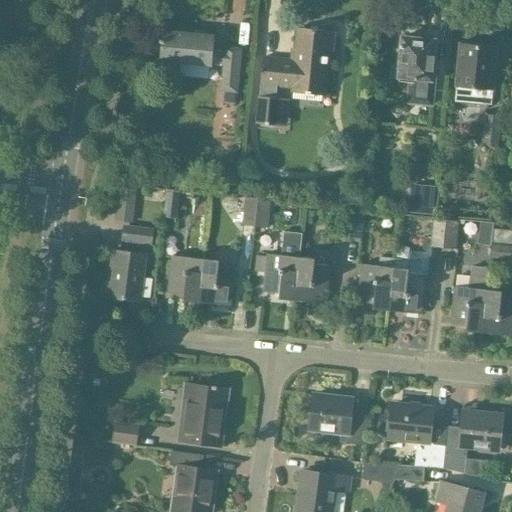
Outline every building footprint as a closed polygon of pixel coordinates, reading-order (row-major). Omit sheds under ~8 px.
[(331,54),(333,33),(296,29),(293,62),(261,59),(259,85),(255,124),(286,126),(288,99),(276,97),(277,86),(291,88),(290,93),(323,96),(327,54),(331,54)] [(223,104),(235,104),(236,94),(239,55),(211,53),(212,38),(164,34),(161,62),(223,68),(220,93),(224,93),(223,104)] [(433,107),(436,76),(431,75),(434,42),(401,39),(399,69),(393,69),(392,80),(408,81),(406,104),(433,107)] [(460,44),(455,101),(490,104),(496,47),(460,44)] [(481,144),(497,145),(500,116),(483,114),(481,144)] [(432,215),(435,187),(425,186),(409,184),(407,213),(432,215)] [(138,188),(121,186),(116,219),(133,222),(138,188)] [(176,219),(179,191),(165,189),(162,218),(176,219)] [(341,191),(339,206),(364,208),(365,194),(341,191)] [(244,197),(241,226),(253,227),(256,199),(244,197)] [(267,228),(270,200),(256,199),(253,227),(267,228)] [(335,236),(348,238),(351,209),(338,208),(335,236)] [(361,239),(364,211),(351,209),(348,238),(361,239)] [(432,218),(429,247),(442,248),(445,220),(432,218)] [(455,249),(458,221),(445,220),(442,248),(455,249)] [(120,242),(151,246),(154,229),(122,225),(120,242)] [(492,242),(511,244),(511,230),(493,229),(492,242)] [(301,235),(282,233),(279,257),(267,255),(263,291),(294,295),(298,259),(301,235)] [(488,258),(511,260),(511,246),(490,244),(488,258)] [(109,296),(140,301),(146,256),(113,251),(110,271),(113,272),(109,296)] [(167,294),(198,297),(202,261),(171,258),(167,294)] [(314,265),(314,260),(298,259),(294,295),(310,296),(310,303),(325,304),(329,267),(314,265)] [(212,305),(229,306),(233,269),(216,267),(216,262),(202,261),(198,297),(213,299),(212,305)] [(357,301),(389,305),(393,268),(361,265),(357,301)] [(455,287),(450,324),(482,328),(486,291),(488,268),(471,266),(469,289),(455,287)] [(408,275),(409,270),(393,268),(389,305),(403,306),(402,312),(419,314),(423,277),(408,275)] [(511,336),(511,299),(500,298),(501,293),(487,291),(489,268),(488,268),(486,291),(482,328),(496,329),(495,334),(511,336)] [(220,417),(225,418),(228,391),(183,385),(175,441),(216,447),(220,417)] [(311,396),(307,429),(338,433),(337,442),(362,445),(365,419),(348,417),(350,401),(311,396)] [(387,439),(427,443),(431,410),(391,406),(387,439)] [(446,454),(464,456),(465,448),(496,451),(500,416),(461,412),(459,429),(446,427),(443,454),(442,468),(445,468),(446,454)] [(136,446),(139,424),(114,421),(111,443),(136,446)] [(391,484),(392,484),(393,480),(396,465),(363,463),(361,479),(386,483),(385,486),(382,485),(381,498),(386,498),(391,484)] [(422,466),(414,466),(396,465),(393,480),(422,481),(422,466)] [(206,511),(208,498),(212,499),(216,473),(179,468),(173,511),(206,511)] [(330,511),(333,489),(346,490),(347,478),(301,472),(295,511),(330,511)] [(445,511),(477,511),(482,493),(441,482),(436,502),(447,505),(445,511)]
